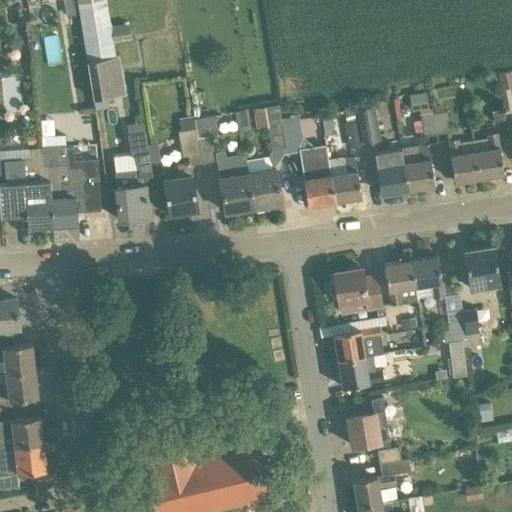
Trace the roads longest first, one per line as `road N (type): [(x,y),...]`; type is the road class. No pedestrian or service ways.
road 1 (residential): [(330,511),(292,243)]
road 2 (residential): [(34,262),(292,243)]
road 3 (residential): [(78,483),(34,262)]
road 4 (residential): [(292,243),(511,202)]
